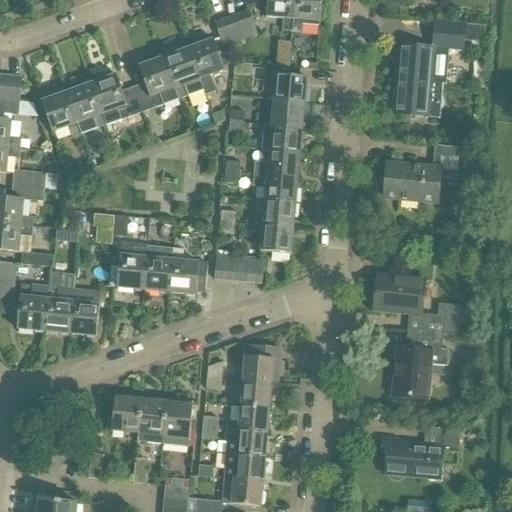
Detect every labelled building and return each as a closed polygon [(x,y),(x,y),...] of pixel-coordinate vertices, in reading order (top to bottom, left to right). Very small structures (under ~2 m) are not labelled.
[(293,32),(295,0),(268,0),(267,19),(284,20),(283,32),(293,32)] [(320,23),(321,0),(295,0),(293,32),(302,33),(303,21),(320,23)] [(257,35),(249,13),(238,17),(246,39),(257,35)] [(235,43),(246,39),(238,17),(227,21),(235,43)] [(224,47),(235,43),(227,21),(216,25),(224,47)] [(437,22),(434,50),(400,46),(394,115),(440,119),(441,112),(446,105),(442,97),(443,85),(446,85),(450,52),(463,53),(466,25),(437,22)] [(199,80),(203,91),(213,88),(209,77),(225,71),(214,41),(189,50),(200,80),(199,80)] [(200,80),(189,50),(165,59),(179,100),(203,91),(199,80),(200,80)] [(164,106),(179,100),(165,59),(140,68),(146,85),(134,89),(143,113),(164,106)] [(248,66),(234,65),(233,76),(247,77),(248,66)] [(11,78),(0,76),(0,102),(8,103),(11,78)] [(103,115),(107,127),(143,113),(134,89),(123,93),(117,76),(92,85),(103,115)] [(274,102),(305,104),(307,79),(277,77),(274,102)] [(22,79),(11,78),(8,103),(20,104),(22,79)] [(98,130),(107,127),(103,115),(92,85),(67,94),(78,125),(79,124),(83,134),(97,129),(98,130)] [(42,103),(53,134),(69,128),(73,139),(83,135),(83,134),(79,124),(78,125),(67,94),(65,89),(48,95),(50,100),(42,103)] [(0,102),(0,148),(21,150),(21,140),(10,139),(12,116),(19,117),(20,104),(8,103),(0,102)] [(272,127),(302,130),(305,104),(274,102),(272,127)] [(231,123),(244,124),(245,113),(232,112),(231,123)] [(244,124),(231,123),(230,134),(243,135),(244,124)] [(262,151),(270,152),(300,155),(302,130),(272,127),(264,126),(262,151)] [(433,169),(389,165),(386,199),(425,203),(424,204),(439,206),(441,188),(439,188),(440,179),(458,180),(461,149),(436,147),(433,169)] [(21,150),(0,148),(0,174),(6,176),(8,159),(20,160),(21,150)] [(300,155),(270,152),(269,166),(256,164),(255,176),(298,180),(300,155)] [(226,173),(240,175),(241,164),(227,163),(226,173)] [(75,167),(67,170),(70,178),(77,175),(75,167)] [(14,173),(13,187),(45,190),(65,192),(59,177),(14,173)] [(240,175),(226,173),(225,184),(239,185),(240,175)] [(298,180),(255,176),(254,188),(267,189),(266,202),(296,205),(298,180)] [(0,225),(33,229),(34,219),(23,218),(24,201),(44,203),(45,190),(13,187),(12,200),(0,198),(0,225)] [(296,205),(266,202),(263,227),(294,230),(296,205)] [(222,223),(235,225),(236,214),(223,212),(222,223)] [(74,214),(73,214),(71,232),(79,233),(81,215),(74,214)] [(97,229),(113,230),(114,218),(93,216),(92,228),(97,229)] [(235,225),(222,223),(221,234),(234,236),(235,225)] [(33,229),(0,225),(0,252),(19,254),(21,237),(32,238),(33,229)] [(294,230),(263,227),(261,252),(291,255),(294,230)] [(57,231),(56,242),(78,244),(79,233),(71,232),(57,231)] [(111,266),(109,288),(144,291),(147,259),(146,259),(147,248),(121,245),(119,267),(111,266)] [(477,248),(456,246),(455,255),(476,257),(477,248)] [(147,259),(144,291),(170,294),(173,262),(174,250),(157,249),(147,248),(146,259),(147,259)] [(173,262),(170,294),(196,296),(196,293),(205,293),(208,266),(199,265),(199,264),(182,263),(183,251),(174,250),(173,262)] [(54,257),(22,254),(21,266),(49,268),(53,268),(54,257)] [(218,257),(216,281),(227,282),(229,258),(218,257)] [(229,258),(227,282),(239,283),(241,259),(229,258)] [(241,259),(239,283),(251,284),(253,260),(241,259)] [(262,285),(264,261),(253,260),(251,284),(262,285)] [(15,266),(0,264),(0,276),(14,278),(15,266)] [(14,278),(0,276),(0,288),(13,290),(14,278)] [(409,332),(444,336),(462,337),(464,307),(441,305),(440,318),(422,316),(425,283),(380,279),(378,299),(375,299),(374,313),(393,315),(393,313),(411,315),(409,332)] [(46,302),(47,289),(21,287),(17,331),(44,333),(47,302),(46,302)] [(0,301),(12,302),(13,290),(0,288),(0,301)] [(73,292),(58,290),(47,289),(46,302),(47,302),(44,333),(70,335),(73,304),(72,304),(73,292)] [(73,304),(70,335),(97,338),(101,294),(73,292),(72,304),(73,304)] [(449,352),(443,352),(444,336),(409,332),(408,350),(399,350),(396,379),(394,379),(392,399),(407,400),(407,398),(428,399),(431,366),(448,368),(449,352)] [(251,347),(250,359),(246,359),(244,383),(272,386),(273,378),(279,378),(281,362),(278,362),(279,350),(251,347)] [(208,380),(223,381),(224,364),(209,369),(208,380)] [(223,381),(208,380),(207,390),(222,391),(223,381)] [(242,408),(270,410),(272,386),(244,383),(242,408)] [(115,412),(110,411),(108,432),(139,435),(142,401),(116,399),(115,412)] [(167,400),(167,404),(168,404),(164,437),(164,445),(190,447),(195,403),(167,400)] [(138,442),(164,445),(164,437),(168,404),(167,404),(142,401),(139,435),(138,442)] [(240,433),(268,435),(270,410),(242,408),(240,433)] [(219,419),(205,417),(204,429),(218,431),(219,419)] [(203,439),(217,441),(218,431),(204,429),(203,439)] [(383,440),(381,457),(389,458),(387,476),(387,478),(389,480),(390,481),(392,483),(394,483),(396,484),(398,484),(400,483),(402,482),(403,481),(405,479),(406,478),(428,480),(428,482),(441,483),(443,467),(457,468),(461,433),(426,430),(425,448),(399,446),(399,441),(383,440)] [(228,432),(227,442),(228,442),(227,456),(237,457),(265,459),(268,435),(240,433),(228,432)] [(103,457),(92,456),(91,464),(89,479),(101,481),(103,457)] [(265,459),(237,457),(227,456),(225,480),(263,484),(265,459)] [(148,462),(137,461),(134,484),(146,485),(148,462)] [(215,469),(200,467),(199,477),(214,479),(215,469)] [(172,488),(166,487),(163,511),(187,511),(188,511),(190,490),(184,489),(184,481),(173,480),(172,488)] [(233,506),(261,508),(263,484),(225,480),(223,505),(228,505),(233,506)] [(41,501),(39,511),(76,511),(78,495),(64,493),(63,503),(41,501)] [(197,502),(196,511),(204,511),(227,511),(228,505),(223,505),(197,502)]
